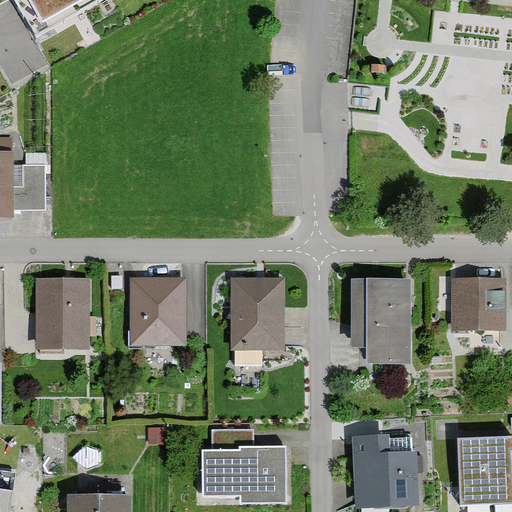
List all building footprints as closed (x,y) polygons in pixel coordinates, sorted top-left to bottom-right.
[(17,0),(24,12),(29,9),(43,35),(107,0),(17,0)] [(11,157),(0,157),(0,222),(15,222),(15,215),(44,215),(44,170),(23,171),(23,191),(11,191),(11,157)] [(129,352),(186,352),(186,283),(129,282),(129,352)] [(36,354),(88,353),(87,283),(35,283),(36,354)] [(286,284),(231,284),(230,356),(286,357),(286,284)] [(507,284),(453,286),(455,336),(509,335),(507,284)] [(367,372),(414,370),(412,286),(352,288),(354,357),(366,357),(367,372)] [(354,511),(398,511),(421,511),(419,457),(391,459),(390,441),(352,443),(354,511)] [(239,511),(291,511),(291,452),(238,453),(239,511)] [(470,511),(471,510),(511,508),(511,454),(511,453),(455,455),(456,483),(440,484),(441,511),(470,511)] [(0,511),(15,511),(16,509),(27,511),(32,478),(2,473),(0,483),(0,511)] [(67,511),(131,511),(131,503),(67,504),(67,511)]
